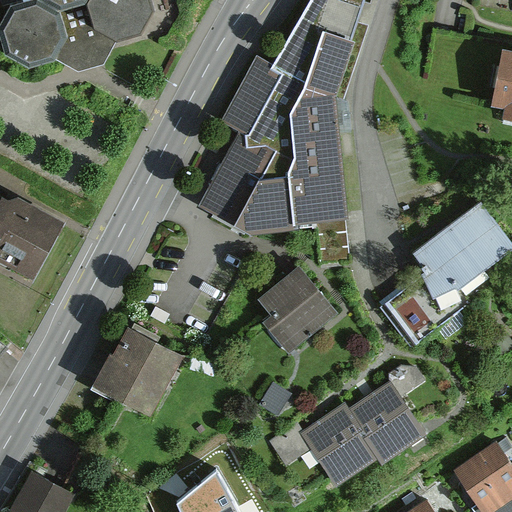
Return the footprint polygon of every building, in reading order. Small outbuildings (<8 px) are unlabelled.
[(63,36),(56,11),(37,0),(29,0),(7,6),(0,17),(0,49),(1,52),(23,67),(53,58),(63,36)] [(37,0),(56,11),(84,3),(85,0),(37,0)] [(85,0),(84,3),(90,27),(116,41),(142,33),(154,9),(151,0),(85,0)] [(241,132),(201,206),(251,235),(348,221),(335,96),(365,0),(311,0),(273,65),(259,59),(222,121),(241,132)] [(63,36),(53,58),(76,71),(105,64),(116,41),(90,27),(84,3),(56,11),(63,36)] [(511,53),(506,53),(495,105),(509,107),(506,119),(511,120),(511,53)] [(8,202),(0,197),(0,262),(31,279),(60,224),(10,198),(8,202)] [(511,251),(511,242),(481,203),(416,254),(451,299),(511,251)] [(334,311),(299,269),(293,274),(261,300),(271,312),(260,321),(285,351),(334,311)] [(144,416),(175,355),(123,329),(92,390),(144,416)] [(393,381),(349,410),(378,454),(382,460),(426,431),(393,381)] [(281,413),(291,392),(274,384),(265,405),(281,413)] [(349,410),(345,403),(302,430),(336,482),(378,454),(349,410)] [(491,511),(511,497),(511,462),(496,441),(456,470),(485,511),(491,511)] [(62,511),(72,493),(31,471),(8,511),(62,511)] [(237,511),(216,473),(178,504),(181,511),(237,511)] [(435,511),(429,500),(409,511),(435,511)]
